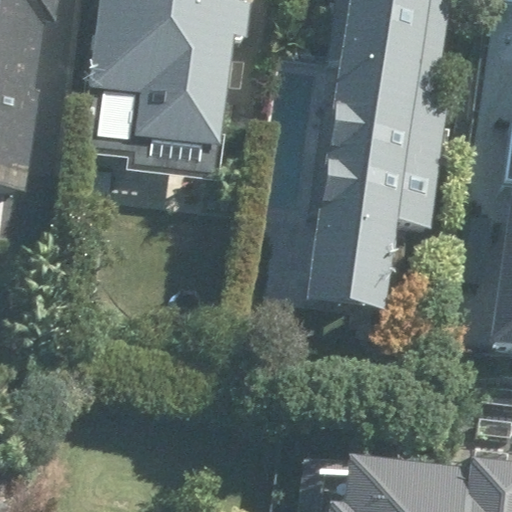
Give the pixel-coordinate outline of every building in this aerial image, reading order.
[(0,0),(0,204),(45,210),(69,0),(0,0)] [(249,0),(111,0),(92,158),(228,174),(249,0)] [(345,0),(305,310),(399,322),(441,0),(345,0)] [(511,240),(499,335),(511,337),(511,240)] [(511,511),(511,505),(347,486),(344,511),(511,511)]
